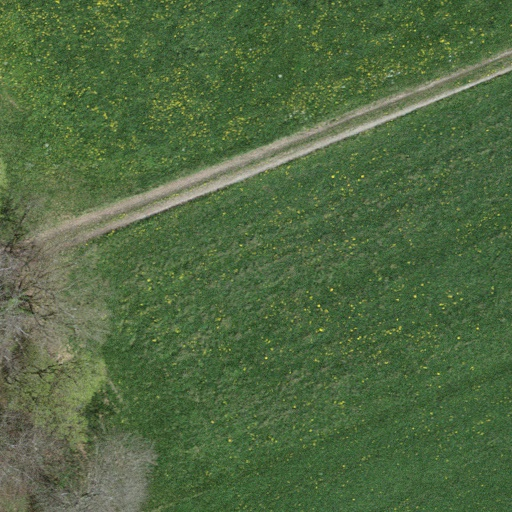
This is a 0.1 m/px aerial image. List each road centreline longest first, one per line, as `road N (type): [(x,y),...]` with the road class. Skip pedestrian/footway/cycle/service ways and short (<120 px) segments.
road 1 (track): [(66,233),(511,56)]
road 2 (track): [(66,233),(140,511)]
